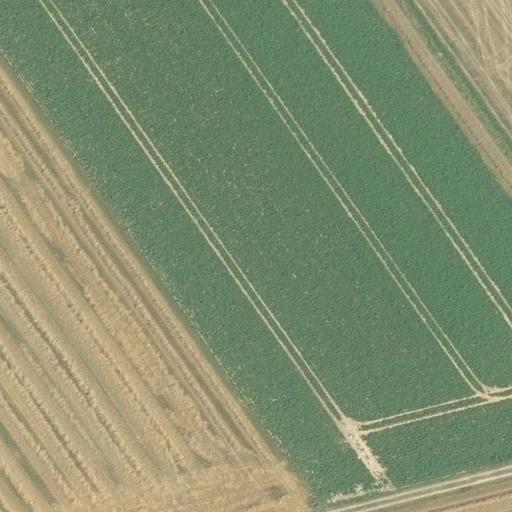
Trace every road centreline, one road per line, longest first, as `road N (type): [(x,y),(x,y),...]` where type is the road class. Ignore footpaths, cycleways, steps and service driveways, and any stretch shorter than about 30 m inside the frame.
road 1 (track): [(511,197),(375,0)]
road 2 (track): [(511,470),(347,511)]
